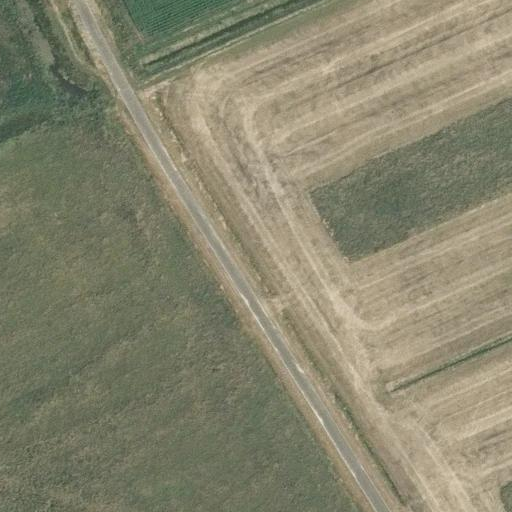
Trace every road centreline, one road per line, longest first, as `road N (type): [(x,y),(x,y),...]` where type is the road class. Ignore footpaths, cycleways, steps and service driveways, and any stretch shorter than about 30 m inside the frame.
road 1 (unclassified): [(382,511),(157,148),(80,0)]
road 2 (track): [(342,0),(127,96)]
